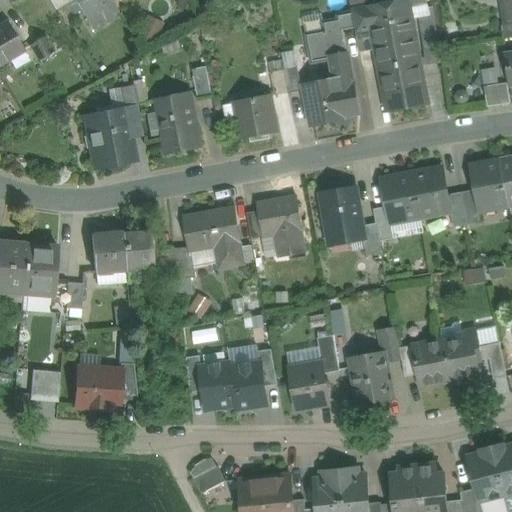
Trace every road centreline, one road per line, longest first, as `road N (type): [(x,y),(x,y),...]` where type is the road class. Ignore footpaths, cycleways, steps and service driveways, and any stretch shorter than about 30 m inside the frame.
road 1 (residential): [(511,122),(110,196),(17,194),(0,184)]
road 2 (residential): [(0,424),(105,440),(325,442),(511,413)]
